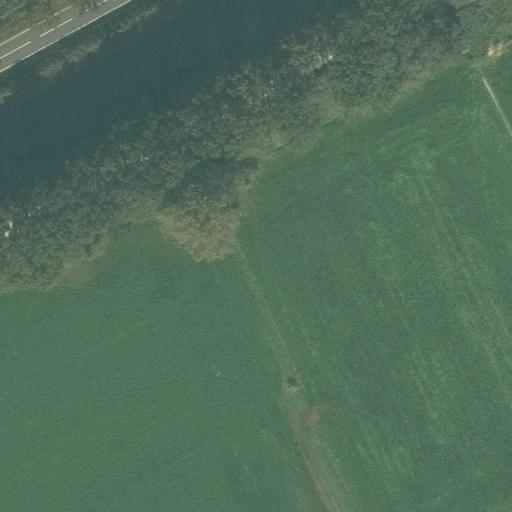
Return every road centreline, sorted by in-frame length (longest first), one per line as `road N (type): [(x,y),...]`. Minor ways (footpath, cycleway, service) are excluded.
road 1 (track): [(432,0),(0,235)]
road 2 (primary): [(0,60),(110,0)]
